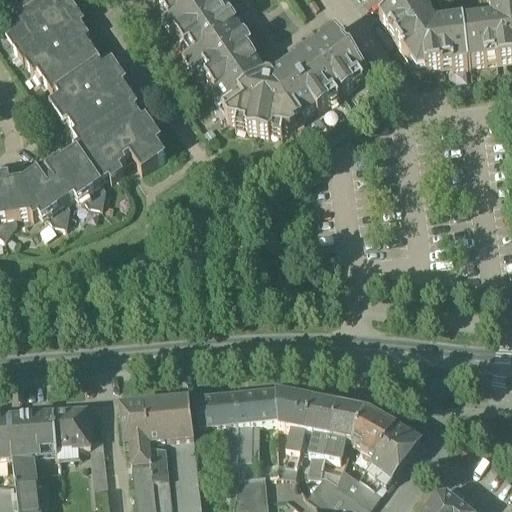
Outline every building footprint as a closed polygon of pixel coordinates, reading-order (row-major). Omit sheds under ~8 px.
[(161,26),(161,27),(198,0),(146,0),(149,3),(152,0),(155,0),(159,5),(157,7),(158,8),(167,21),(161,26)] [(155,0),(152,0),(149,3),(154,10),(158,8),(157,7),(159,5),(155,0)] [(205,82),(214,95),(256,65),(247,52),(246,51),(243,53),(238,45),(245,41),(235,26),(228,31),(223,24),(226,22),(225,21),(210,0),(198,0),(161,27),(172,41),(174,39),(183,51),(184,52),(188,49),(193,56),(186,61),(182,64),(192,78),(196,75),(203,70),(208,78),(204,80),(205,82)] [(511,0),(487,0),(488,8),(511,5),(511,0)] [(42,86),(53,101),(94,73),(93,72),(88,64),(91,61),(81,46),(78,49),(71,38),(81,31),(79,28),(75,31),(70,24),(78,18),(70,7),(60,14),(56,8),(50,11),(43,1),(3,29),(13,44),(16,42),(21,49),(13,55),(23,70),(25,69),(34,82),(42,76),(47,83),(42,86)] [(452,75),(469,73),(463,29),(439,32),(439,35),(437,35),(431,26),(432,25),(416,1),(380,26),(390,41),(396,37),(400,44),(395,48),(412,72),(417,68),(420,73),(425,72),(426,78),(437,77),(436,74),(441,74),(441,76),(444,76),(443,69),(451,68),(452,75)] [(464,29),(463,29),(469,73),(488,70),(487,64),(495,63),(496,69),(498,69),(498,65),(503,65),(504,68),(511,66),(511,5),(488,8),(491,27),(465,31),(464,29)] [(228,31),(235,26),(229,18),(225,21),(226,22),(223,24),(228,31)] [(295,63),(285,70),(317,115),(319,118),(329,110),(326,105),(332,101),(334,103),(340,99),(342,102),(354,94),(350,89),(356,85),(358,87),(359,85),(366,81),(347,55),(346,56),(342,51),(344,49),(333,35),(318,45),(319,46),(311,52),(310,51),(294,62),(295,63)] [(390,41),(395,48),(400,44),(396,37),(390,41)] [(246,51),(247,52),(251,49),(245,41),(238,45),(243,53),(246,51)] [(180,53),(186,61),(193,56),(188,49),(184,52),(183,51),(180,53)] [(302,126),(317,115),(285,70),(271,80),(266,79),(256,65),(214,95),(211,97),(221,111),(222,113),(227,110),(232,117),(224,122),(228,127),(235,128),(246,130),(245,133),(247,138),(268,142),(272,138),(273,135),(282,137),(290,138),(295,134),(291,127),(298,122),(301,127),(302,126)] [(417,79),(426,78),(425,72),(420,73),(417,68),(412,72),(417,79)] [(86,148),(75,156),(101,193),(102,192),(97,184),(104,179),(112,191),(124,183),(119,176),(126,171),(123,167),(130,163),(142,181),(166,164),(156,150),(161,147),(155,139),(155,138),(146,125),(135,133),(131,126),(134,123),(130,118),(125,110),(132,106),(122,92),(126,89),(112,69),(102,75),(98,69),(93,72),(94,73),(53,101),(53,102),(56,100),(59,106),(49,113),(57,124),(65,119),(70,126),(66,128),(77,144),(81,141),(86,148)] [(203,70),(196,75),(202,84),(205,82),(204,80),(208,78),(203,70)] [(350,89),(354,94),(363,90),(359,85),(358,87),(356,85),(350,89)] [(222,113),(221,111),(218,113),(224,122),(232,117),(227,110),(222,113)] [(291,127),(295,134),(304,128),(302,126),(301,127),(298,122),(291,127)] [(246,130),(235,128),(234,135),(247,138),(245,133),(246,130)] [(272,138),(268,142),(281,144),(282,137),(273,135),(272,138)] [(106,199),(101,193),(75,156),(74,156),(76,159),(61,169),(60,167),(45,178),(46,179),(40,183),(37,180),(22,191),(10,192),(9,184),(0,185),(0,245),(6,249),(18,234),(16,227),(31,224),(34,229),(44,221),(53,234),(67,237),(70,218),(66,212),(80,203),(89,216),(102,218),(106,199)] [(277,402),(237,406),(240,435),(240,458),(252,457),(252,434),(279,432),(277,402)] [(280,436),(292,438),(305,441),(310,409),(277,402),(279,432),(280,436)] [(240,470),(240,458),(240,435),(237,406),(196,410),(199,439),(226,436),(229,471),(240,470)] [(305,441),(314,443),(330,446),(337,415),(310,409),(305,441)] [(145,414),(149,456),(163,455),(170,454),(194,451),(190,410),(145,414)] [(129,458),(134,511),(155,511),(149,456),(145,414),(125,416),(125,418),(129,458)] [(337,415),(330,446),(345,449),(353,451),(364,420),(337,415)] [(124,458),(129,458),(125,418),(120,419),(124,458)] [(87,419),(54,421),(57,458),(73,457),(73,458),(79,458),(90,457),(89,448),(87,419)] [(368,421),(364,420),(353,451),(352,453),(376,466),(395,436),(368,421)] [(0,468),(12,468),(12,470),(33,468),(33,466),(39,466),(39,457),(54,456),(55,465),(57,465),(57,458),(54,421),(0,424),(0,468)] [(371,474),(377,478),(392,490),(421,452),(395,436),(376,466),(371,474)] [(299,464),(305,441),(292,438),(286,461),(288,461),(299,464)] [(325,467),(330,446),(314,443),(309,464),(313,464),(325,467)] [(340,471),(345,449),(330,446),(325,467),(334,469),(340,471)] [(103,447),(89,448),(90,457),(91,463),(104,461),(103,447)] [(201,511),(194,451),(170,454),(176,511),(201,511)] [(240,458),(240,470),(240,488),(265,486),(268,486),(279,484),(278,454),(252,457),(240,458)] [(164,463),(163,455),(149,456),(155,511),(169,511),(170,511),(165,463),(164,463)] [(57,458),(57,465),(57,470),(80,469),(79,458),(73,458),(73,457),(57,458)] [(91,463),(90,463),(93,495),(108,494),(104,461),(91,463)] [(285,476),(296,476),(299,464),(288,461),(285,476)] [(310,477),(322,479),(325,467),(313,464),(310,477)] [(334,469),(325,467),(322,479),(332,481),(334,469)] [(12,470),(17,511),(38,511),(33,468),(12,470)] [(358,491),(364,484),(346,471),(343,480),(358,491)] [(377,478),(371,474),(365,482),(369,485),(377,478)] [(386,498),(392,490),(377,478),(369,485),(377,492),(386,498)] [(337,495),(341,483),(332,481),(322,479),(320,486),(325,487),(337,495)] [(341,483),(337,495),(361,511),(375,511),(380,506),(371,500),(358,491),(343,480),(342,480),(341,483)] [(369,485),(365,482),(364,484),(358,491),(371,500),(377,492),(369,485)] [(267,511),(267,510),(265,486),(240,488),(235,511),(267,511)] [(361,511),(337,495),(325,487),(308,508),(313,511),(361,511)] [(371,500),(380,506),(386,498),(377,492),(371,500)]
